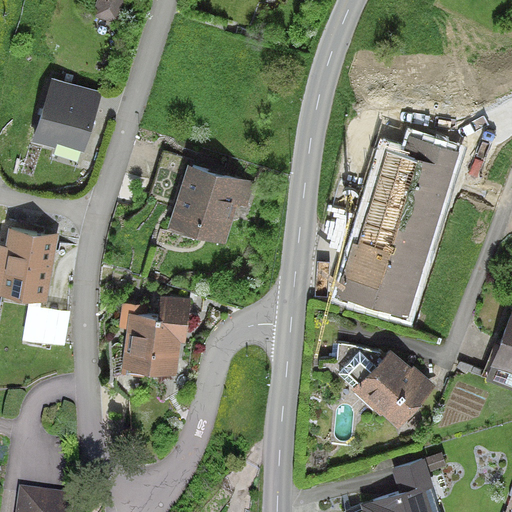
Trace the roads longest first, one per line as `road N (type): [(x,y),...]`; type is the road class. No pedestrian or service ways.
road 1 (residential): [(151,500),(120,473),(100,434),(85,299),(101,218),(172,0)]
road 2 (tertiary): [(290,318),(315,114),(353,0)]
road 3 (residential): [(290,318),(257,319),(230,339),(194,439),(151,500)]
road 4 (tertiary): [(276,511),(290,318)]
road 5 (residential): [(511,207),(456,351)]
